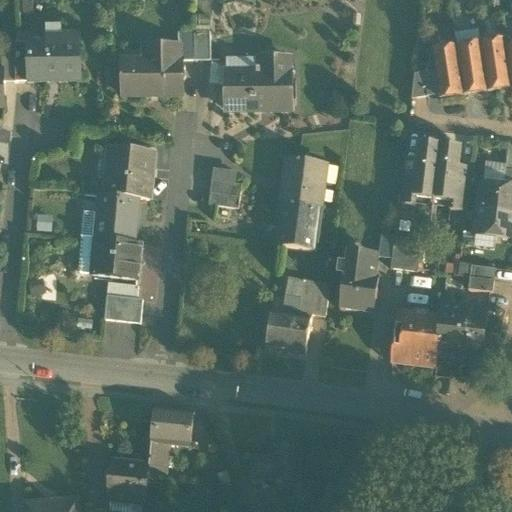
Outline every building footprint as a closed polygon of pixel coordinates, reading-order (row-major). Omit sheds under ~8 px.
[(32,0),(18,0),(18,15),(32,15),(32,0)] [(45,26),(45,45),(61,45),(61,38),(60,26),(45,26)] [(455,35),(457,49),(480,46),(478,32),(455,35)] [(210,34),(194,35),(195,63),(211,63),(210,34)] [(182,63),(195,63),(194,35),(178,35),(178,48),(180,48),(180,62),(182,62),(182,63)] [(78,83),(80,83),(80,38),(61,38),(61,45),(45,45),(28,45),(28,57),(29,83),(49,83),(49,81),(78,81),(78,83)] [(487,93),(510,90),(511,90),(506,52),(505,42),(480,46),(487,93)] [(464,97),(487,93),(480,46),(457,49),(464,97)] [(122,63),(123,98),(182,97),(182,63),(182,62),(180,62),(180,48),(178,48),(157,48),(157,63),(144,63),(122,63)] [(157,63),(157,48),(144,48),(144,63),(157,63)] [(439,100),(464,97),(457,49),(432,53),(435,73),(438,93),(438,96),(439,100)] [(15,58),(15,60),(16,83),(16,84),(29,83),(28,57),(15,58)] [(3,83),(16,83),(15,60),(2,60),(2,73),(3,73),(3,83)] [(226,61),(226,74),(259,73),(259,60),(226,61)] [(290,60),(259,60),(259,73),(226,74),(227,113),(291,111),(290,60)] [(435,73),(424,74),(427,98),(438,96),(438,93),(435,73)] [(411,100),(427,98),(424,74),(414,76),(411,100)] [(416,199),(433,201),(440,145),(418,142),(415,162),(414,177),(411,198),(416,199)] [(462,148),(440,145),(433,201),(450,203),(455,203),(458,182),(459,167),(462,148)] [(106,178),(105,197),(137,201),(148,202),(153,155),(113,151),(110,179),(106,178)] [(286,182),(283,204),(312,208),(321,209),(325,185),(315,184),(317,165),(285,161),(282,181),(286,182)] [(402,175),(414,177),(415,162),(404,161),(402,175)] [(485,164),(483,186),(503,189),(504,185),(505,171),(506,166),(485,164)] [(471,169),(459,167),(458,182),(469,183),(471,169)] [(213,170),(211,182),(235,186),(237,174),(213,170)] [(398,205),(415,207),(416,199),(411,198),(414,177),(402,175),(398,205)] [(211,182),(209,194),(239,198),(241,186),(235,186),(211,182)] [(449,211),(466,213),(466,210),(469,183),(458,182),(455,203),(450,203),(449,211)] [(483,186),(480,211),(511,214),(511,189),(503,189),(483,186)] [(237,210),(239,198),(209,194),(208,206),(237,210)] [(101,197),(99,216),(87,214),(84,217),(81,239),(99,241),(132,244),(137,201),(105,197),(101,197)] [(309,228),(312,208),(283,204),(279,204),(276,225),(280,225),(277,248),(316,253),(319,229),(309,228)] [(319,229),(321,209),(312,208),(309,228),(319,229)] [(511,236),(511,214),(480,211),(478,211),(475,236),(495,238),(508,240),(511,236)] [(37,216),(36,234),(52,234),(53,217),(37,216)] [(494,250),(495,238),(475,236),(474,248),(494,250)] [(378,259),(391,260),(394,238),(381,237),(378,259)] [(394,238),(391,260),(390,270),(417,273),(421,241),(394,238)] [(78,274),(96,276),(99,241),(81,239),(78,274)] [(141,245),(132,244),(99,241),(96,276),(137,280),(141,245)] [(320,254),(333,255),(335,242),(321,241),(320,254)] [(345,275),(368,278),(371,258),(347,255),(345,275)] [(458,278),(470,280),(471,268),(459,267),(458,278)] [(471,268),(470,280),(494,283),(496,271),(471,268)] [(339,311),(374,316),(378,279),(368,278),(345,275),(344,275),(339,311)] [(284,297),(300,299),(302,290),(303,281),(287,279),(284,297)] [(493,295),(494,283),(470,280),(468,292),(493,295)] [(43,281),(28,284),(31,298),(46,295),(43,281)] [(330,286),(303,281),(302,290),(315,292),(329,294),(330,286)] [(108,286),(107,298),(119,299),(131,300),(137,301),(138,289),(108,286)] [(297,319),(310,321),(315,292),(302,290),(300,299),(297,319)] [(329,294),(315,292),(310,321),(325,323),(329,294)] [(284,297),(281,316),(297,319),(300,299),(284,297)] [(104,322),(116,323),(119,299),(107,298),(104,322)] [(116,323),(128,324),(131,300),(119,299),(116,323)] [(137,301),(131,300),(128,324),(140,326),(142,302),(137,301)] [(442,306),(441,319),(436,362),(479,367),(483,335),(484,331),(486,311),(442,306)] [(487,335),(500,337),(506,314),(486,311),(484,331),(488,332),(487,335)] [(397,313),(392,356),(401,357),(400,366),(435,370),(436,362),(441,319),(426,317),(426,322),(415,321),(410,315),(397,313)] [(266,351),(305,357),(310,321),(297,319),(281,316),(271,315),(266,351)] [(391,365),(400,366),(401,357),(392,356),(391,365)] [(155,412),(152,446),(165,447),(171,448),(190,450),(193,416),(155,412)] [(152,446),(149,467),(148,480),(162,482),(165,447),(152,446)] [(165,447),(162,482),(168,482),(171,448),(165,447)] [(250,482),(300,484),(302,448),(275,447),(275,459),(252,458),(250,482)] [(145,506),(148,480),(149,467),(111,463),(107,503),(110,503),(124,504),(145,506)] [(25,506),(25,511),(78,511),(78,501),(25,506)] [(123,511),(124,504),(110,503),(108,511),(123,511)]
